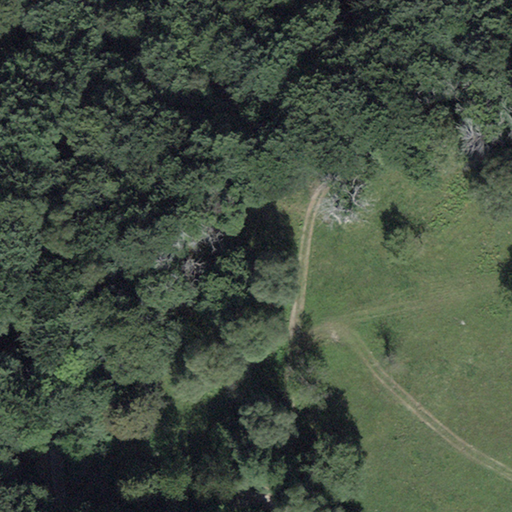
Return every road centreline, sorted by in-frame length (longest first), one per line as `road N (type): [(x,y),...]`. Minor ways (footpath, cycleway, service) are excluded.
road 1 (track): [(170,0),(51,163),(38,290),(59,511)]
road 2 (track): [(262,490),(284,444),(306,237),(338,164),(369,151),(511,132)]
road 3 (track): [(38,0),(0,45),(3,63),(25,68),(116,0)]
